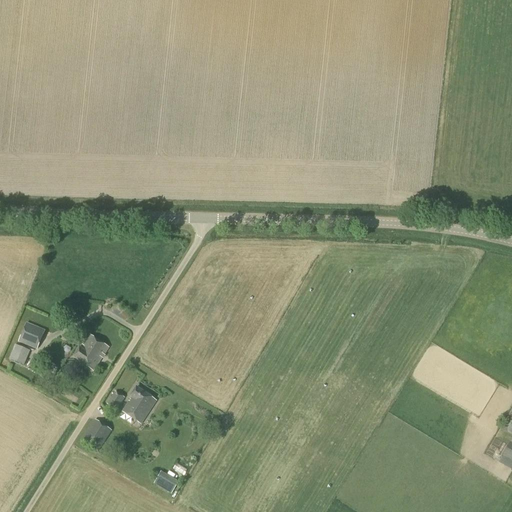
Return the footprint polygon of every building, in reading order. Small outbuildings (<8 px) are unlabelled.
[(36,349),(44,331),(26,324),(18,342),(36,349)] [(101,360),(108,348),(89,336),(80,349),(79,348),(72,358),(93,372),(101,360)] [(23,366),(29,351),(14,345),(8,360),(23,366)] [(140,425),(156,402),(135,387),(129,397),(132,399),(122,413),(140,425)] [(116,411),(124,399),(114,393),(106,405),(116,411)] [(511,434),(511,408),(501,428),(511,434)] [(97,452),(111,432),(94,421),(81,441),(97,452)] [(511,449),(509,448),(501,463),(511,468),(511,449)] [(162,490),(169,477),(160,472),(155,480),(154,480),(151,483),(153,484),(162,490)]
